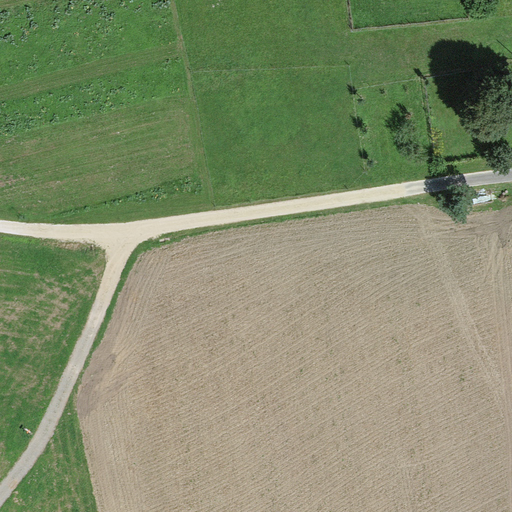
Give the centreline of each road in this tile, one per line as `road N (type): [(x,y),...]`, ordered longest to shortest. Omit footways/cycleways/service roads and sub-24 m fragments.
road 1 (track): [(0,225),(127,230),(399,190)]
road 2 (track): [(127,230),(49,424),(0,496)]
